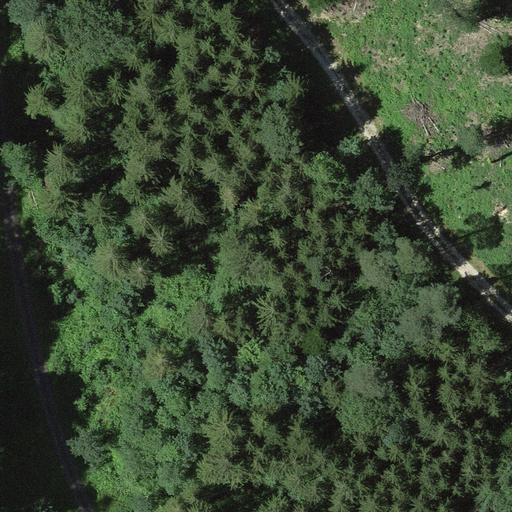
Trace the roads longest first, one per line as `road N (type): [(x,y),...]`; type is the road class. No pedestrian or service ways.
road 1 (unclassified): [(88,511),(36,362),(0,119)]
road 2 (track): [(275,0),(432,238),(511,324)]
